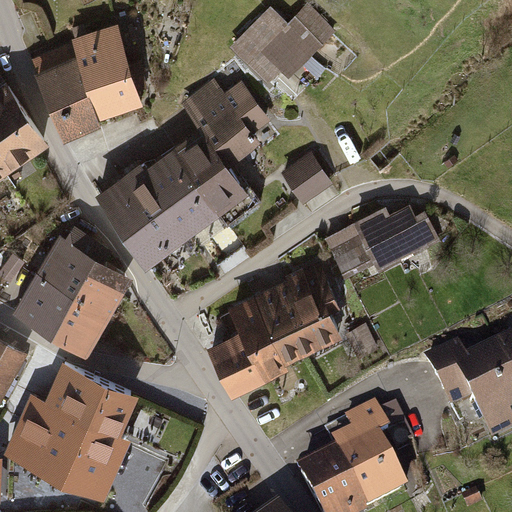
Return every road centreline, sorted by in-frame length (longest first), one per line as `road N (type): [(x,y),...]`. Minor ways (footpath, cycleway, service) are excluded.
road 1 (residential): [(166,320),(374,196),(448,200),(511,241)]
road 2 (tertiary): [(166,320),(61,148),(0,3)]
road 3 (residential): [(0,314),(83,357),(208,380)]
road 4 (tertiary): [(301,511),(228,410)]
